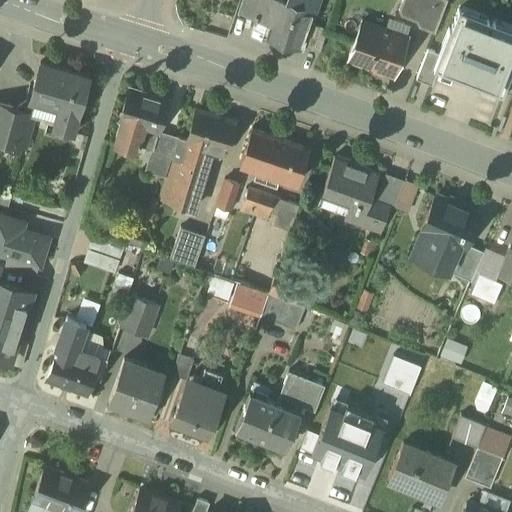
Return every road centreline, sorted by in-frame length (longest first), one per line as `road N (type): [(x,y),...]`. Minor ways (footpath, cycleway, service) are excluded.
road 1 (tertiary): [(511,177),(134,41)]
road 2 (residential): [(134,41),(114,76),(20,400)]
road 3 (residential): [(20,400),(318,511)]
road 4 (tertiary): [(134,41),(0,3)]
